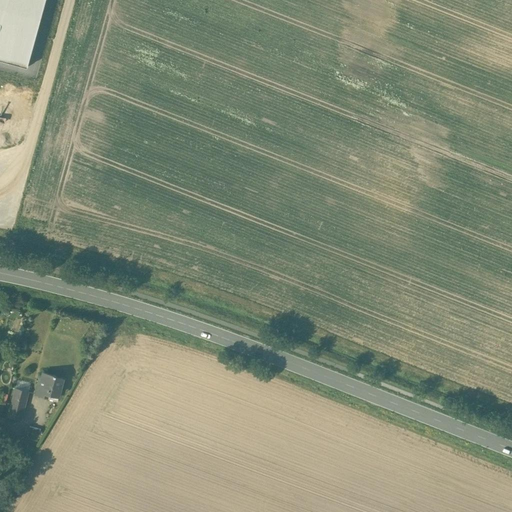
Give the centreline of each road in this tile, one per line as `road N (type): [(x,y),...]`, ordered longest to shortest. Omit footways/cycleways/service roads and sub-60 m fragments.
road 1 (secondary): [(0,273),(189,325),(511,449)]
road 2 (unclassified): [(70,0),(30,146),(0,186)]
